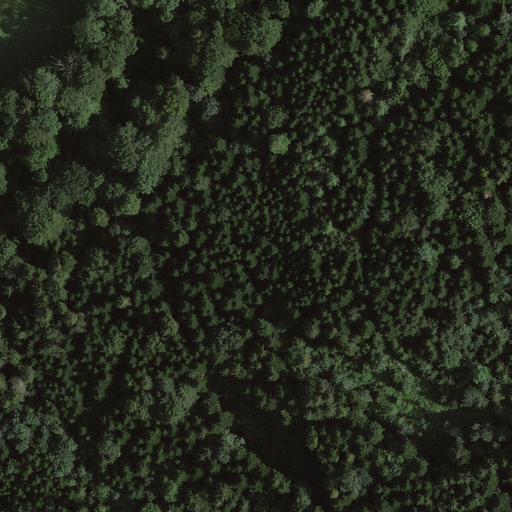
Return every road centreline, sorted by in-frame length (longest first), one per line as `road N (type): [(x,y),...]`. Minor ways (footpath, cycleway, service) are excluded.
road 1 (track): [(50,511),(68,478),(84,401),(75,322),(88,240),(197,105),(305,0)]
road 2 (track): [(511,465),(454,413),(390,336),(368,279),(378,140),(400,96),(511,12)]
